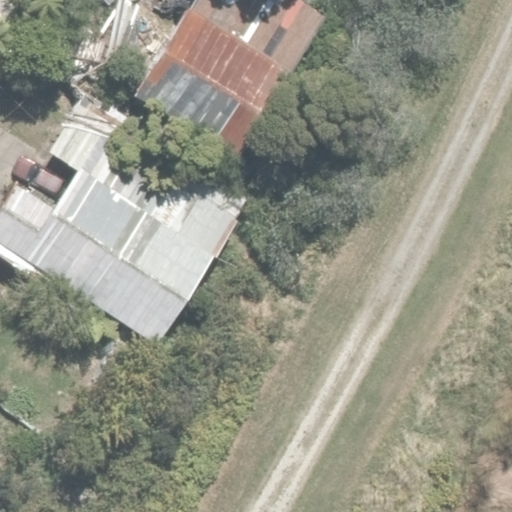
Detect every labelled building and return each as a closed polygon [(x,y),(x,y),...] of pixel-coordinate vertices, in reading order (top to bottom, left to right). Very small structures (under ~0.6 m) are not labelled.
[(23,0),(0,0),(0,40),(14,50),(41,11),(23,0)] [(178,0),(126,88),(231,153),(322,0),(178,0)] [(0,117),(25,82),(0,64),(0,117)] [(45,195),(11,173),(0,191),(0,235),(153,331),(243,188),(78,84),(42,141),(68,157),(45,195)] [(40,272),(0,246),(0,289),(21,303),(40,272)]
